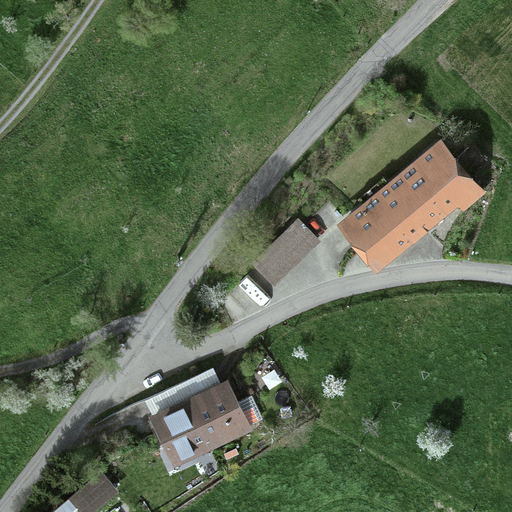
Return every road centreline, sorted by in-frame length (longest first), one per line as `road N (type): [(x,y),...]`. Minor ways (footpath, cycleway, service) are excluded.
road 1 (residential): [(511,275),(439,271),(365,281),(97,388)]
road 2 (unclassified): [(432,0),(163,301)]
road 3 (residential): [(163,301),(55,355),(0,371)]
road 4 (residential): [(0,125),(98,0)]
road 5 (unclassified): [(97,388),(4,511)]
